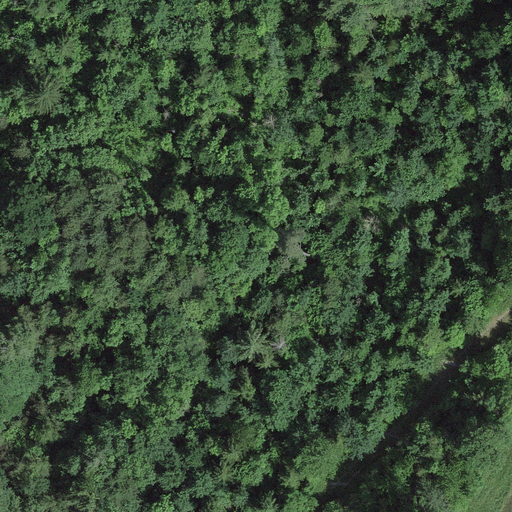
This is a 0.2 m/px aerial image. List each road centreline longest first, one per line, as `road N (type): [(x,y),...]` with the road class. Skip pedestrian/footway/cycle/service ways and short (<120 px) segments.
road 1 (track): [(124,511),(197,417),(232,328),(292,222),(304,152),(292,40),(297,0)]
road 2 (track): [(511,308),(461,351),(412,415),(357,457),(315,511)]
